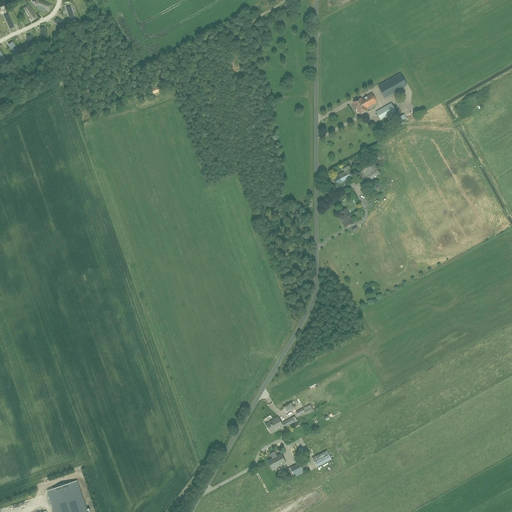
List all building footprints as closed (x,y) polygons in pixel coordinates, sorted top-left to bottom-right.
[(49,5),(36,0),(35,5),(38,6),(38,5),(46,8),(45,9),(48,10),(49,7),(49,5)] [(85,0),(80,0),(88,11),(91,9),(85,0)] [(27,7),(26,8),(26,7),(23,8),(25,12),(26,11),(30,18),(31,21),(34,19),(33,19),(35,18),(27,7)] [(75,20),(71,9),(67,11),(70,21),(75,20)] [(5,19),(10,29),(14,27),(9,17),(5,19)] [(66,30),(69,26),(59,20),(57,24),(66,30)] [(14,44),(10,47),(16,56),(20,54),(14,44)] [(390,94),(384,83),(378,86),(384,97),(390,94)] [(369,107),(377,103),(372,94),(365,98),(367,100),(366,101),(368,105),(369,107)] [(367,100),(365,98),(361,100),(361,98),(354,102),(357,108),(356,109),(356,110),(358,113),(359,113),(360,114),(367,110),(366,108),(365,107),(368,105),(366,101),(367,100)] [(381,120),(396,111),(391,103),(376,112),(381,120)] [(368,181),(380,174),(372,160),(358,168),(354,171),(360,182),(366,178),(368,181)] [(338,186),(353,178),(349,170),(350,170),(347,164),(342,167),(344,171),(333,177),(338,186)] [(345,227),(353,223),(351,219),(346,209),(340,212),(341,215),(339,216),(345,227)] [(287,412),(295,408),(295,407),(301,404),(298,398),(292,402),(292,403),(284,407),(287,412)] [(313,411),(310,405),(311,405),(310,403),(306,405),(307,406),(303,409),(303,408),(296,412),(298,416),(305,412),(306,415),(313,411)] [(294,423),(297,421),(294,416),(292,418),(283,423),(285,427),(294,422),(294,423)] [(283,426),(278,417),(275,419),(273,421),(273,420),(266,424),(271,433),(283,426)] [(316,467),(331,460),(327,451),(312,458),(316,467)] [(277,469),(280,467),(279,466),(286,463),(281,454),(267,461),(272,470),(276,468),(277,469)] [(294,477),(302,473),(303,473),(302,470),(304,469),(307,467),(304,461),(290,468),(291,468),(287,470),(291,477),(294,475),(294,477)] [(87,511),(77,481),(49,491),(48,492),(54,511),(87,511)]
